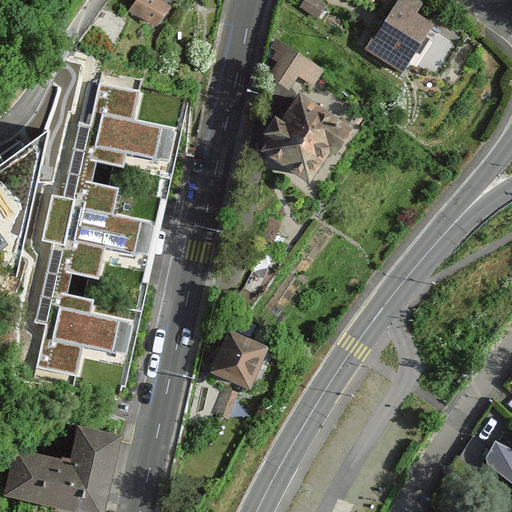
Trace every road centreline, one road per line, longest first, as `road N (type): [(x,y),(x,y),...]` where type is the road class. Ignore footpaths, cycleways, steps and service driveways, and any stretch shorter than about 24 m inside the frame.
road 1 (tertiary): [(139,511),(250,0)]
road 2 (primary): [(256,511),(385,303),(511,168)]
road 3 (motorway): [(511,167),(436,247),(347,362),(262,511)]
road 4 (motorway): [(339,511),(397,414),(511,262)]
road 5 (residential): [(511,351),(408,511)]
